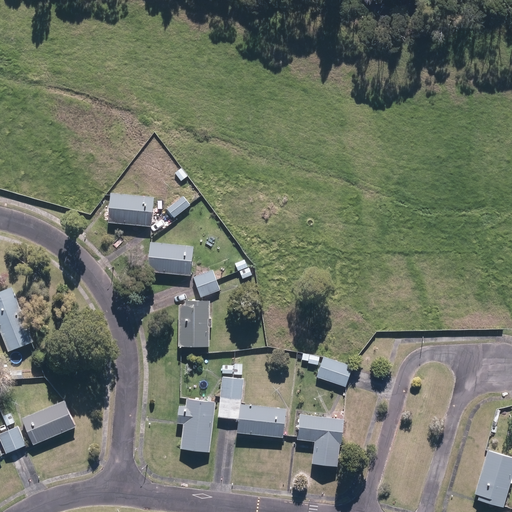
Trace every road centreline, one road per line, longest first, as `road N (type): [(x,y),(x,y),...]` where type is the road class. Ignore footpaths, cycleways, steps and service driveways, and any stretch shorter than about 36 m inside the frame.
road 1 (residential): [(0,218),(69,251),(114,308),(128,356),(118,491)]
road 2 (residential): [(361,511),(408,367),(429,354),(468,359)]
road 3 (residential): [(288,511),(118,491)]
road 4 (residential): [(468,359),(425,511)]
